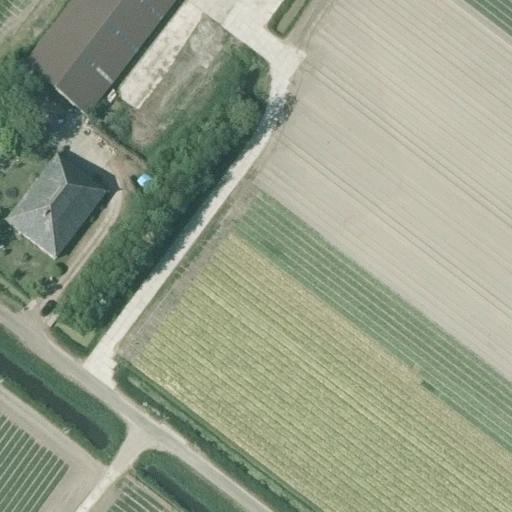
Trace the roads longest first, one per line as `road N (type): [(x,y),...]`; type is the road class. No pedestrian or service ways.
road 1 (track): [(319,0),(278,59),(275,107),(82,381)]
road 2 (unclassified): [(255,511),(0,319)]
